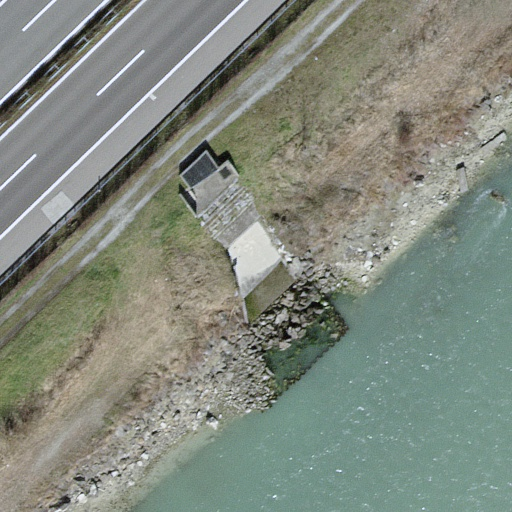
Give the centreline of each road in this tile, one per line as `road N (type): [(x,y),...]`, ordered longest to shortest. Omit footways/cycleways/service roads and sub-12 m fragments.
road 1 (track): [(0,330),(350,0)]
road 2 (motorway): [(0,190),(198,0)]
